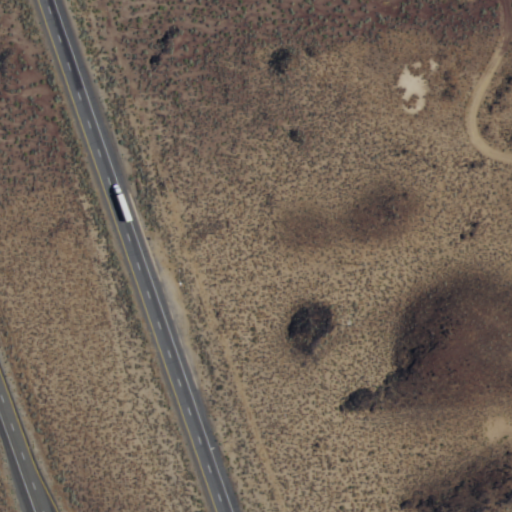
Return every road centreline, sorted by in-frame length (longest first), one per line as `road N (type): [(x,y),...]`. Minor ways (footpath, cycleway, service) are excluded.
road 1 (trunk): [(225,511),(46,0)]
road 2 (track): [(499,0),(504,25),(468,122),(479,145),(511,157)]
road 3 (trunk): [(0,396),(41,511)]
